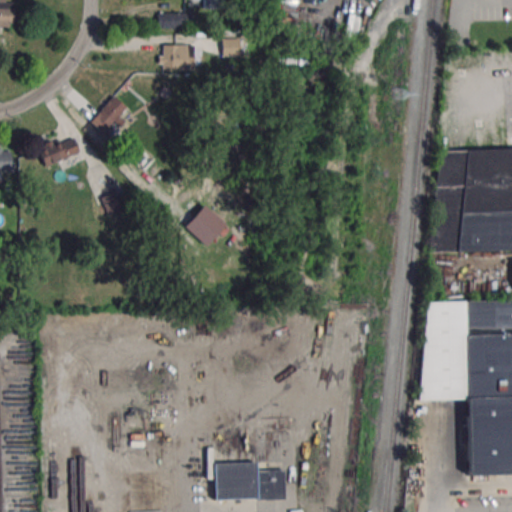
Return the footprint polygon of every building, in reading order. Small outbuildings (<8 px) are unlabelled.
[(201,0),(202,8),(218,8),(217,0),(201,0)] [(0,28),(13,28),(13,2),(0,1),(0,28)] [(192,27),(192,12),(156,12),(156,27),(192,27)] [(238,55),(238,39),(219,39),(219,55),(238,55)] [(192,68),(192,45),(157,45),(157,68),(192,68)] [(126,109),(114,96),(101,109),(113,121),(126,109)] [(78,154),(74,137),(37,147),(41,164),(78,154)] [(10,150),(0,149),(0,171),(10,172),(10,150)] [(142,171),(152,160),(139,149),(130,160),(142,171)] [(511,250),(424,253),(434,152),(511,149),(511,250)] [(223,225),(203,205),(182,225),(202,246),(223,225)] [(511,475),(511,300),(424,302),(415,401),(464,400),(465,477),(511,475)] [(211,500),(283,499),(282,469),(265,469),(264,430),(256,430),(256,462),(211,462),(211,500)]
